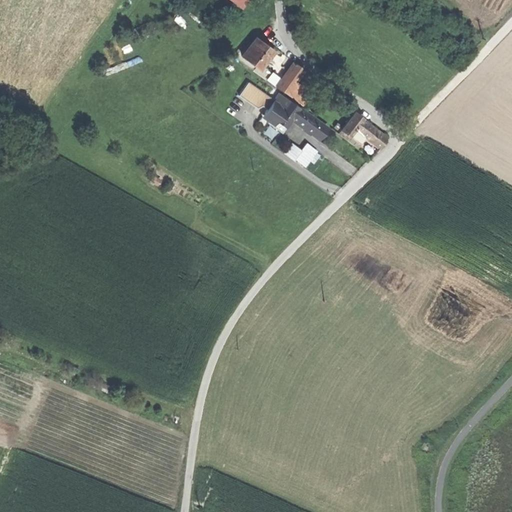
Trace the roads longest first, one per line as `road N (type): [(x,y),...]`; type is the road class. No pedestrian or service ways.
road 1 (unclassified): [(400,138),(294,246),(219,340),(203,382),(182,511)]
road 2 (residential): [(279,0),(296,55),(400,138)]
road 3 (track): [(511,21),(400,138)]
road 4 (track): [(440,511),(445,463),(511,383)]
